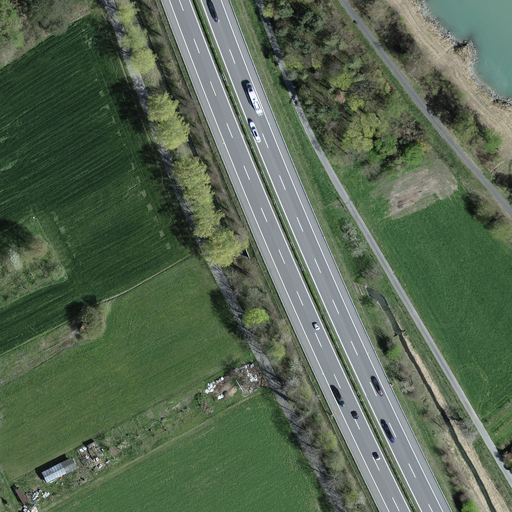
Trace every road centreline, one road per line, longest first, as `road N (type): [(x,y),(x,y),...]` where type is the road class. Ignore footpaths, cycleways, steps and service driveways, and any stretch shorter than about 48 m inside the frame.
road 1 (unclassified): [(340,511),(188,209),(109,0)]
road 2 (motorway): [(433,511),(318,265),(211,0)]
road 3 (motorway): [(179,0),(264,217),(400,511)]
road 4 (unclassified): [(258,0),(330,172),(511,481)]
